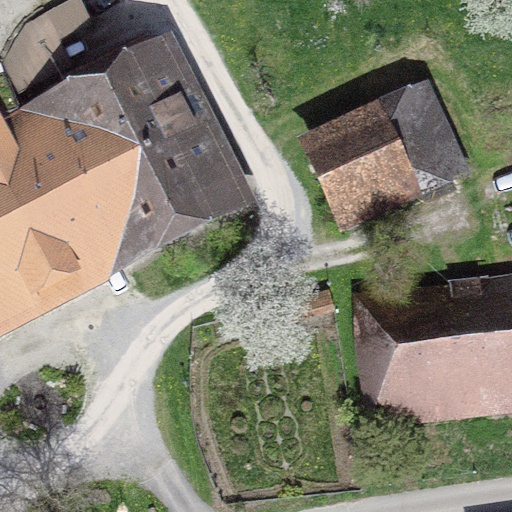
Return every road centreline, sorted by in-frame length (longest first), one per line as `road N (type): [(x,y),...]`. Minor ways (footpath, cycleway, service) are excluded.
road 1 (unknown): [(175,368),(198,511)]
road 2 (track): [(371,511),(511,492)]
